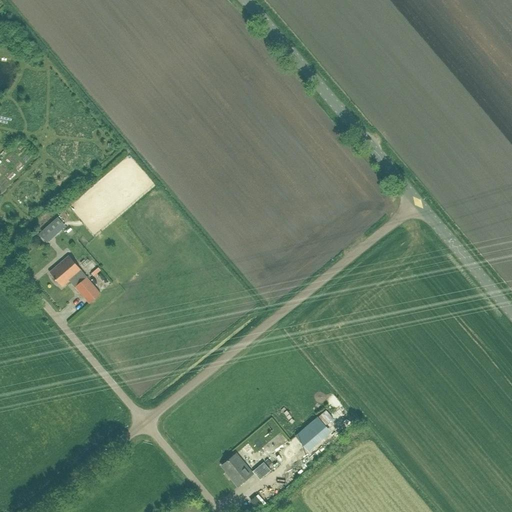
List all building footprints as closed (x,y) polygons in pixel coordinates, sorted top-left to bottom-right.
[(39,234),(47,243),(52,239),(44,230),(39,234)] [(102,294),(87,277),(70,258),(66,262),(64,261),(51,272),(63,287),(70,281),(90,304),(102,294)] [(105,263),(89,278),(102,291),(118,277),(105,263)] [(295,437),(303,446),(326,426),(318,417),(295,437)] [(222,465),(232,476),(231,477),(238,486),(253,474),(236,454),(222,465)] [(270,471),(263,463),(253,472),(260,480),(270,471)] [(262,503),(256,496),(251,501),(257,507),(262,503)]
